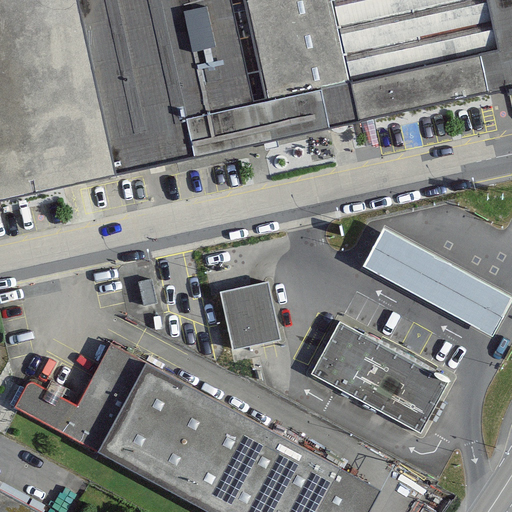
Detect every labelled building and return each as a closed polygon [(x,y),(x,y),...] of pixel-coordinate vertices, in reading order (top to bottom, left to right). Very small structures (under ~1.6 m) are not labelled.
[(501,50),(489,0),(0,0),(0,207),(80,189),(143,176),(259,150),(488,100),(478,55),(501,50)] [(511,0),(489,0),(501,50),(478,55),(488,100),(511,94),(511,0)] [(505,299),(384,234),(367,264),(489,330),(505,299)] [(157,306),(153,282),(139,284),(144,309),(157,306)] [(266,284),(223,293),(223,298),(229,322),(234,346),(277,337),(266,284)] [(448,381),(340,322),(313,372),(421,431),(448,381)] [(19,410),(206,511),(313,511),(337,468),(110,344),(76,406),(30,381),(15,407),(19,410)] [(38,511),(0,491),(0,511),(38,511)]
